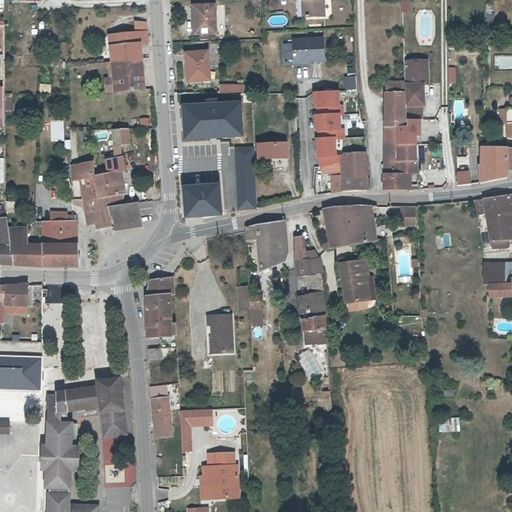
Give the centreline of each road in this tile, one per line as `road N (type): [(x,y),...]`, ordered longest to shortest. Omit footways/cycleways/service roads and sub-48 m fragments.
road 1 (tertiary): [(118,272),(134,351),(148,511)]
road 2 (tertiary): [(162,230),(170,204),(155,0)]
road 3 (tertiary): [(511,184),(307,206)]
road 4 (tertiary): [(307,206),(162,230)]
road 5 (residential): [(307,206),(301,81)]
